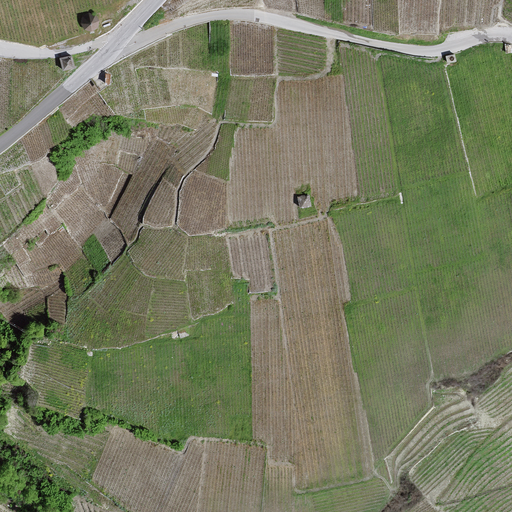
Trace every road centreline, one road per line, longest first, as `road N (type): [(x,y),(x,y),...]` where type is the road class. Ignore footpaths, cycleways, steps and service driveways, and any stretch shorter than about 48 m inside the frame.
road 1 (unclassified): [(117,42),(236,14),(429,52),(511,38)]
road 2 (tertiary): [(0,141),(117,42)]
